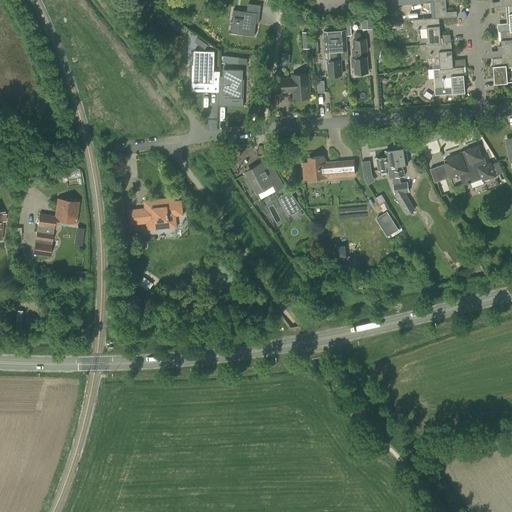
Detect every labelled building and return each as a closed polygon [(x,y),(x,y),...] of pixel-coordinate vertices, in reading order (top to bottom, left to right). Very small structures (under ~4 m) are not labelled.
[(433,2),(434,18),(439,17),(447,17),(445,0),(419,0),(420,3),(433,2)] [(257,34),(261,11),(237,8),(234,23),(241,24),(240,32),(257,34)] [(420,45),(425,44),(441,43),(439,17),(434,18),(413,20),(414,29),(427,28),(428,38),(419,38),(420,45)] [(362,20),(363,29),(374,29),(374,19),(362,20)] [(326,69),(329,69),(329,76),(341,75),(340,60),(348,59),(346,36),(346,29),(324,31),(326,60),(326,69)] [(500,32),(502,58),(511,56),(511,31),(510,31),(500,32)] [(302,32),(303,48),(311,48),(310,32),(302,32)] [(366,39),(354,40),(355,49),(352,50),(353,58),(352,58),(353,67),(355,67),(356,73),(367,72),(366,57),(361,57),(360,51),(367,51),(366,39)] [(439,53),(440,69),(453,68),(451,42),(441,43),(425,44),(426,54),(439,53)] [(382,50),(382,48),(375,49),(376,59),(379,59),(379,58),(387,60),(389,52),(382,50)] [(192,51),(193,83),(213,82),(212,50),(192,51)] [(511,56),(502,58),(493,58),(495,84),(507,83),(506,67),(511,66),(511,56)] [(222,67),(223,92),(229,92),(229,95),(243,95),(242,67),(222,67)] [(440,69),(433,69),(435,89),(435,94),(447,94),(465,92),(463,67),(453,68),(440,69)] [(289,91),(293,90),(294,99),(310,98),(308,74),(292,75),(292,78),(281,79),(282,92),(289,92),(289,91)] [(482,158),(478,146),(466,151),(467,153),(462,155),(461,154),(444,160),(450,177),(459,174),(463,184),(476,179),(475,176),(481,174),(483,180),(495,175),(491,164),(487,165),(484,157),(482,158)] [(406,148),(396,150),(400,177),(405,176),(404,169),(403,170),(402,165),(408,164),(406,148)] [(400,177),(396,150),(386,151),(386,156),(376,157),(377,170),(389,169),(389,167),(392,166),(394,177),(400,177)] [(303,163),(305,179),(355,175),(353,160),(324,163),(323,157),(309,158),(309,163),(303,163)] [(368,183),(376,181),(372,159),(364,161),(368,183)] [(246,178),(251,188),(252,188),(251,187),(254,186),(258,193),(273,185),(276,191),(283,188),(271,165),(270,165),(270,166),(265,169),(262,164),(247,173),(249,177),(247,179),(246,178)] [(407,182),(401,183),(403,193),(409,192),(407,182)] [(403,193),(401,183),(393,184),(394,194),(403,193)] [(279,197),(289,216),(302,208),(290,191),(279,197)] [(177,227),(175,216),(183,215),(181,201),(174,201),(173,198),(148,201),(144,205),(145,208),(127,210),(129,225),(146,223),(147,230),(177,227)] [(34,253),(49,255),(54,220),(75,223),(78,202),(57,199),(55,216),(39,214),(34,253)] [(378,217),(390,236),(401,229),(389,210),(378,217)] [(79,227),(76,243),(83,244),(86,228),(79,227)]
